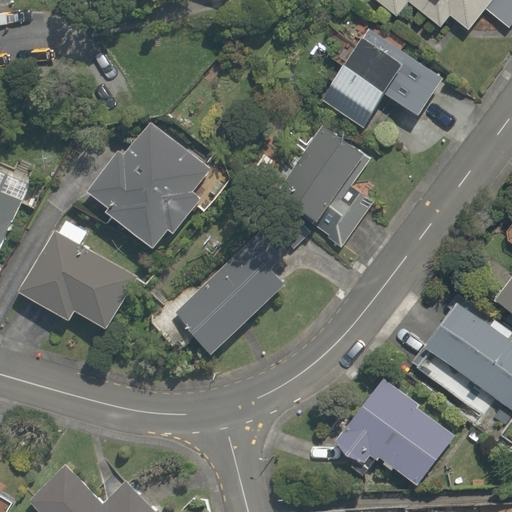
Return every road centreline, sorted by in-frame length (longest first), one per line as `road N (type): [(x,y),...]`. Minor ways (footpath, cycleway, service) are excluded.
road 1 (residential): [(225,412),(305,373),(357,324),(511,119)]
road 2 (residential): [(0,372),(143,413),(225,412)]
